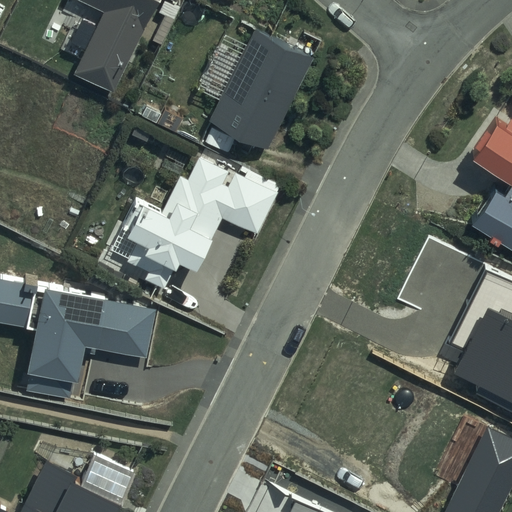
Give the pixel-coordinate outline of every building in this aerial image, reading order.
[(94,0),(105,5),(76,65),(114,84),(155,0),(94,0)] [(256,22),(211,114),(270,143),(315,50),(256,22)] [(504,190),(497,185),(474,220),(493,232),(491,236),(499,241),(502,237),(511,243),(511,120),(494,109),(474,140),(481,145),(475,155),(511,179),(504,190)] [(135,196),(120,227),(129,232),(126,238),(136,243),(127,260),(148,270),(144,278),(163,287),(168,277),(178,281),(186,266),(196,271),(212,240),(210,239),(221,216),(255,232),(278,186),(247,170),(248,168),(203,145),(187,178),(179,174),(162,209),(135,196)] [(47,450),(16,511),(111,511),(134,466),(96,448),(86,469),(47,450)]
